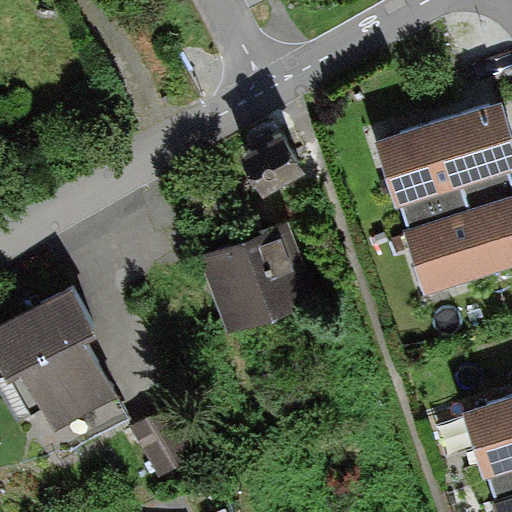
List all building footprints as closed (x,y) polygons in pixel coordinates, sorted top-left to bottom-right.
[(511,157),(511,154),(511,153),(511,107),(504,84),(375,125),(397,192),(401,191),(405,202),(511,166),(511,157)] [(306,170),(284,137),(243,163),(265,197),(306,170)] [(511,252),(511,166),(405,202),(409,213),(406,214),(427,280),(511,252)] [(295,226),(204,260),(233,337),(320,305),(304,263),(309,261),(295,226)] [(74,284),(0,326),(0,373),(7,385),(21,377),(57,438),(60,436),(74,459),(130,427),(116,403),(120,401),(84,340),(101,330),(74,284)] [(511,394),(463,410),(485,477),(489,475),(493,486),(511,479),(511,394)] [(167,411),(131,431),(160,482),(196,462),(167,411)] [(511,511),(511,479),(493,486),(496,498),(493,499),(497,511),(511,511)]
